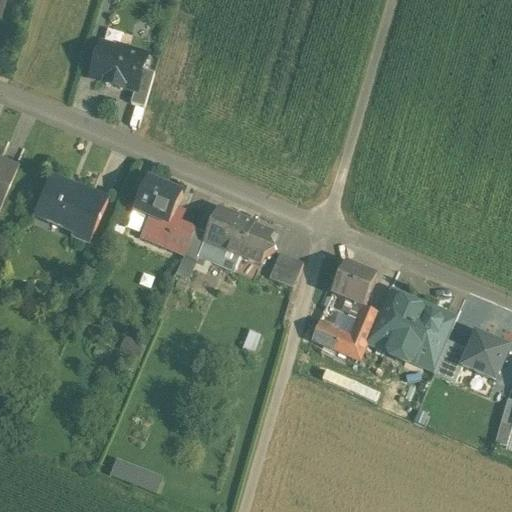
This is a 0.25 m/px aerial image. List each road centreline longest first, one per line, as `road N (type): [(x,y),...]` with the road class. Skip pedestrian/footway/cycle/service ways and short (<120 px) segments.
road 1 (unclassified): [(0,89),(511,306)]
road 2 (track): [(393,0),(244,511)]
